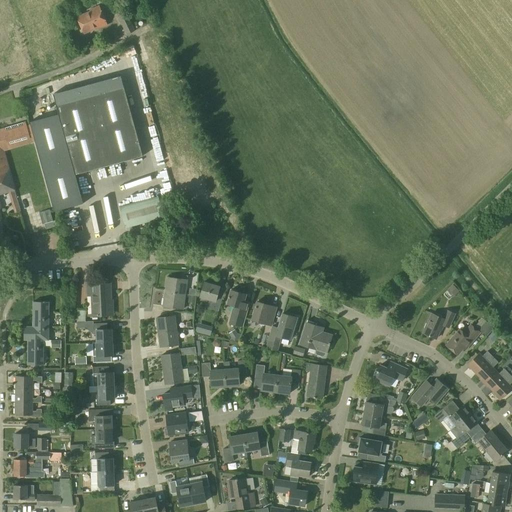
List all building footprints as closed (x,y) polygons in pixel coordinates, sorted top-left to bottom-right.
[(77,17),(84,34),(97,28),(98,30),(108,25),(99,6),(90,10),(90,12),(77,17)] [(116,14),(126,35),(135,31),(125,9),(116,14)] [(52,80),(54,88),(67,86),(65,77),(52,80)] [(124,86),(56,104),(75,175),(143,156),(124,86)] [(32,94),(31,89),(20,92),(22,97),(32,94)] [(146,114),(149,126),(155,124),(151,112),(146,114)] [(33,143),(47,201),(77,193),(56,115),(28,122),(33,143)] [(15,191),(0,139),(0,194),(9,192),(15,213),(21,211),(15,191)] [(159,197),(120,207),(126,228),(165,218),(159,197)] [(41,224),(52,220),(48,209),(38,212),(41,224)] [(167,277),(165,292),(185,295),(187,280),(167,277)] [(223,298),(217,296),(220,287),(204,282),(200,297),(210,300),(207,308),(219,312),(223,298)] [(451,282),(445,288),(452,296),(458,290),(451,282)] [(92,296),(92,314),(87,314),(87,316),(101,315),(109,315),(108,301),(111,300),(110,284),(88,285),(88,296),(92,296)] [(234,306),(229,323),(243,327),(250,302),(245,301),(246,294),(231,290),(227,304),(234,306)] [(185,295),(165,292),(163,306),(183,309),(185,295)] [(33,321),(49,321),(49,302),(33,302),(33,321)] [(257,302),(252,320),(271,326),(277,307),(257,302)] [(425,328),(425,329),(423,333),(436,339),(442,325),(449,328),(456,313),(449,311),(445,318),(433,312),(428,324),(427,324),(425,328)] [(283,313),(278,328),(273,326),(266,348),(277,351),(281,338),(290,340),(297,318),(283,313)] [(158,333),(177,331),(175,316),(156,318),(158,333)] [(49,321),(33,321),(33,327),(24,327),(24,340),(28,340),(44,340),(48,340),(49,321)] [(107,329),(107,323),(93,324),(93,322),(77,323),(77,329),(85,328),(94,335),(96,335),(96,343),(113,342),(112,329),(107,329)] [(487,322),(479,330),(486,336),(494,328),(487,322)] [(210,335),(211,325),(196,323),(195,332),(210,335)] [(326,354),(326,352),(327,353),(332,335),(318,331),(320,327),(306,323),(300,344),(316,349),(316,351),(316,354),(317,356),(322,357),(324,356),(326,354)] [(471,324),(464,332),(460,329),(446,345),(458,355),(463,349),(465,351),(481,333),(471,324)] [(177,331),(158,333),(160,348),(179,345),(177,331)] [(44,340),(28,340),(27,365),(43,365),(44,340)] [(113,356),(113,342),(96,343),(93,343),(93,344),(92,344),(92,357),(93,357),(93,363),(109,362),(108,356),(113,356)] [(304,347),(293,346),(292,354),(303,355),(304,347)] [(488,351),(482,356),(479,353),(467,364),(476,374),(493,357),(488,351)] [(163,370),(182,368),(180,353),(161,355),(163,370)] [(493,357),(476,374),(484,382),(496,371),(493,367),(498,362),(493,357)] [(238,368),(230,369),(229,361),(224,362),(224,369),(226,387),(240,386),(239,375),(247,374),(246,360),(238,361),(238,368)] [(380,365),(374,379),(389,386),(393,377),(402,380),(407,370),(390,362),(387,369),(380,365)] [(224,369),(211,370),(210,363),(202,364),(203,377),(211,377),(211,388),(226,387),(224,369)] [(311,371),(307,396),(323,398),(326,372),(322,372),(323,366),(307,364),(306,371),(311,371)] [(196,365),(184,367),(185,374),(197,373),(196,365)] [(278,375),(264,373),(265,366),(257,365),(255,378),(263,380),(262,391),(276,392),(278,375)] [(109,366),(95,367),(93,367),(93,386),(98,386),(98,387),(115,386),(114,373),(109,373),(109,366)] [(184,382),(182,368),(163,370),(165,385),(184,382)] [(496,371),(484,382),(493,391),(510,374),(504,368),(499,374),(496,371)] [(278,375),(276,392),(290,394),(291,383),(299,384),(301,371),(292,369),(291,377),(278,375)] [(511,382),(511,376),(510,374),(493,391),(501,399),(511,388),(511,387),(509,385),(511,382)] [(16,376),(16,390),(33,390),(33,381),(36,381),(38,383),(42,383),(42,377),(16,376)] [(437,379),(433,385),(426,379),(411,398),(422,407),(429,398),(435,403),(448,389),(437,379)] [(182,400),(193,399),(191,385),(171,388),(171,393),(163,394),(165,411),(171,411),(171,407),(183,405),(182,400)] [(98,387),(98,393),(96,393),(96,406),(111,405),(110,399),(115,399),(115,386),(98,387)] [(33,390),(16,390),(15,402),(32,403),(42,403),(42,396),(38,396),(36,399),(33,398),(33,390)] [(397,402),(405,404),(408,394),(400,392),(397,402)] [(379,396),(377,404),(366,402),(364,413),(381,416),(382,411),(385,411),(385,412),(386,413),(391,414),(393,413),(394,408),(392,406),(395,405),(396,401),(379,396)] [(32,403),(15,402),(15,415),(42,416),(42,409),(38,409),(36,411),(32,411),(32,403)] [(462,406),(458,410),(456,408),(457,407),(452,402),(434,416),(439,422),(448,415),(449,417),(457,426),(470,415),(462,406)] [(95,421),(96,430),(116,429),(115,421),(114,420),(112,420),(112,416),(107,416),(107,409),(88,410),(89,422),(95,421)] [(186,412),(188,421),(202,419),(200,410),(186,412)] [(166,416),(168,428),(165,428),(166,436),(169,435),(189,433),(186,413),(166,416)] [(381,416),(364,413),(362,424),(373,426),(372,434),(384,437),(386,428),(387,424),(380,423),(381,416)] [(457,426),(463,433),(452,442),(457,448),(471,437),(466,431),(476,423),(470,415),(457,426)] [(423,416),(414,423),(418,428),(427,421),(423,416)] [(289,442),(291,430),(280,428),(278,441),(289,442)] [(95,449),(108,448),(108,442),(113,442),(113,437),(114,437),(116,435),(116,429),(96,430),(96,436),(91,436),(91,443),(94,443),(95,449)] [(490,430),(486,434),(482,429),(471,438),(475,443),(478,441),(486,450),(499,440),(490,430)] [(295,431),(294,438),(300,439),(299,450),(311,452),(313,441),(314,441),(315,434),(295,431)] [(415,433),(417,441),(426,438),(424,431),(415,433)] [(267,442),(259,443),(257,432),(243,435),(246,452),(260,450),(261,457),(270,455),(267,442)] [(36,439),(28,439),(28,434),(15,434),(14,448),(28,448),(36,448),(36,439)] [(229,437),(231,448),(223,449),(225,463),(234,461),(233,454),(240,453),(241,458),(247,458),(246,452),(243,435),(229,437)] [(382,441),(360,437),(358,452),(368,454),(368,460),(385,463),(386,457),(380,456),(382,441)] [(37,438),(37,450),(47,450),(47,447),(48,447),(48,440),(46,440),(46,438),(37,438)] [(172,463),(179,462),(179,467),(194,464),(193,458),(189,459),(187,440),(169,443),(172,463)] [(499,440),(486,450),(495,461),(491,463),(495,467),(507,460),(503,455),(507,451),(499,440)] [(446,444),(450,451),(455,449),(451,441),(446,444)] [(26,458),(26,460),(14,460),(14,476),(26,476),(25,478),(42,478),(44,478),(45,472),(42,472),(43,460),(50,460),(50,452),(36,452),(36,459),(34,459),(26,458)] [(97,460),(98,472),(114,472),(114,458),(109,459),(109,452),(95,453),(95,460),(97,460)] [(292,466),(290,476),(298,477),(299,475),(309,477),(311,463),(299,461),(300,455),(288,453),(286,465),(292,466)] [(367,463),(366,468),(354,466),(352,481),(371,484),(372,480),(376,480),(377,474),(383,475),(385,465),(367,463)] [(483,472),(484,466),(473,465),(472,469),(471,475),(476,476),(477,472),(483,472)] [(60,479),(60,495),(37,494),(37,506),(61,507),(61,506),(73,506),(72,496),(70,479),(69,478),(69,471),(59,471),(59,479),(60,479)] [(98,472),(90,473),(91,492),(115,491),(114,484),(115,484),(114,472),(98,472)] [(492,472),(491,483),(508,485),(510,474),(492,472)] [(190,484),(189,484),(193,504),(206,501),(203,488),(209,486),(207,475),(201,476),(202,482),(190,484)] [(468,485),(470,478),(463,477),(462,484),(468,485)] [(254,492),(248,493),(246,478),(228,481),(231,498),(235,497),(237,510),(257,507),(254,492)] [(307,492),(297,490),(298,482),(276,479),(274,492),(290,494),(288,504),(305,506),(307,492)] [(176,481),(170,482),(172,494),(178,493),(181,506),(193,504),(189,484),(177,487),(176,481)] [(491,483),(489,493),(506,496),(508,485),(491,483)] [(34,486),(27,485),(14,485),(14,499),(26,499),(26,501),(35,501),(35,492),(34,492),(34,486)] [(387,508),(389,492),(375,490),(373,506),(387,508)] [(489,493),(487,504),(501,506),(505,507),(506,496),(489,493)] [(434,508),(465,509),(466,496),(435,494),(434,508)] [(147,499),(142,500),(144,511),(170,511),(169,505),(165,506),(164,503),(157,505),(155,497),(147,499)] [(131,510),(124,511),(144,511),(142,500),(138,501),(130,503),(131,510)] [(499,511),(501,506),(487,504),(483,503),(481,511),(499,511)]
